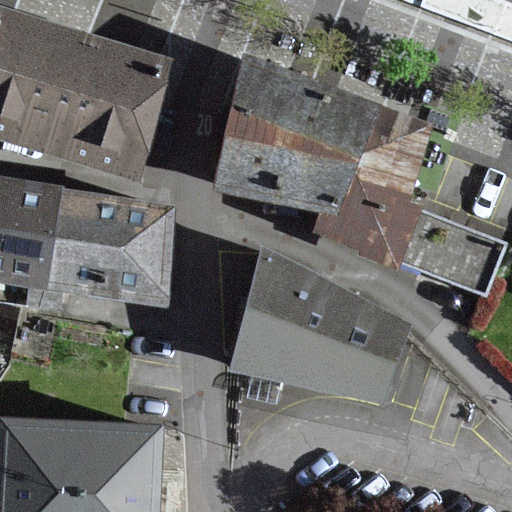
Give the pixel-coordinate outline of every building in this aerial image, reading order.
[(402,0),(511,41),(511,3),(504,0),(402,0)] [(168,59),(0,9),(0,134),(134,174),(168,59)] [(376,106),(248,57),(221,188),(334,212),(376,106)] [(376,106),(334,212),(325,232),(401,263),(403,259),(421,214),(423,208),(407,202),(436,130),(376,106)] [(0,181),(0,275),(51,282),(64,190),(0,181)] [(166,298),(179,207),(64,190),(51,282),(166,298)] [(509,249),(421,214),(403,259),(491,294),(509,249)] [(411,323),(263,245),(231,372),(386,404),(411,323)] [(164,425),(0,416),(0,511),(159,511),(160,496),(164,425)]
